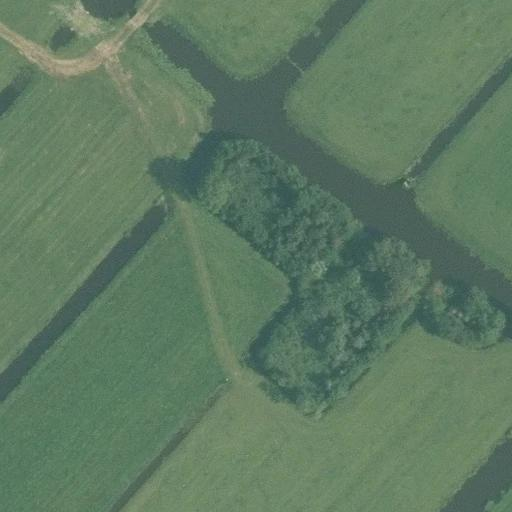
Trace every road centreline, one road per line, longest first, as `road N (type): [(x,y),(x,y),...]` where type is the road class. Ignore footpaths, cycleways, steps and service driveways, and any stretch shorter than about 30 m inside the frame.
road 1 (track): [(109,48),(185,198),(232,367),(288,427),(324,438)]
road 2 (track): [(0,29),(48,64),(109,48)]
